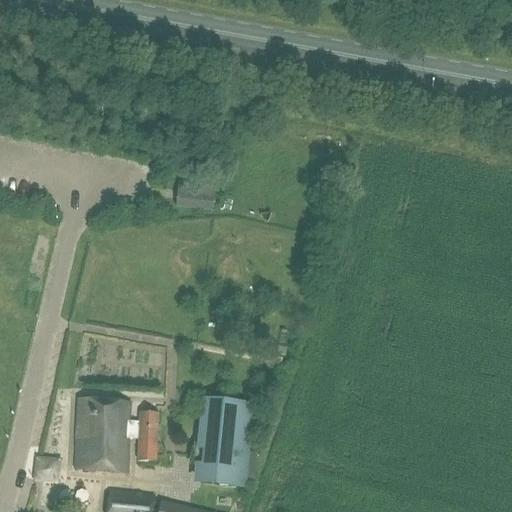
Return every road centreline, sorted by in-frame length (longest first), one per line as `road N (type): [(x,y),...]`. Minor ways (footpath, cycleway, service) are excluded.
road 1 (primary): [(331,54),(31,0)]
road 2 (primary): [(331,54),(370,74),(511,106)]
road 3 (primary): [(511,65),(331,54)]
